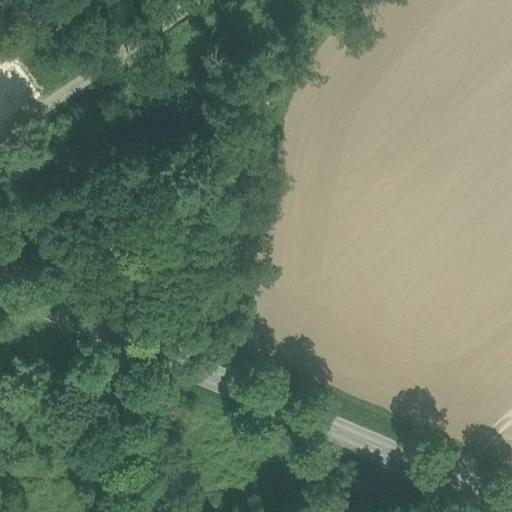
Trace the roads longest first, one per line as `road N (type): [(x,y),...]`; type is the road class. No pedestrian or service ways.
road 1 (secondary): [(0,284),(511,507)]
road 2 (unclassified): [(207,0),(0,142)]
